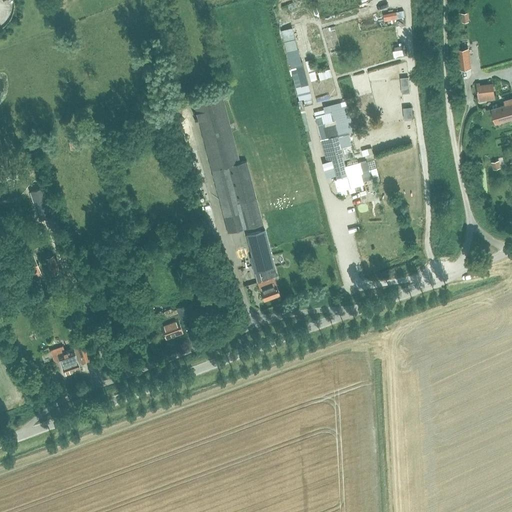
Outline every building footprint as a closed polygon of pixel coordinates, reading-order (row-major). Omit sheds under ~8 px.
[(297,0),(293,0),(286,2),(292,23),(303,20),(297,0)] [(403,10),(396,12),(397,18),(405,16),(403,10)] [(468,48),(458,49),(460,69),(461,69),(470,67),(468,48)] [(296,65),(291,66),(299,100),(304,99),(305,105),(313,103),(308,85),(302,86),(296,65)] [(479,83),(477,83),(479,96),(494,94),(493,83),(479,85),(479,83)] [(199,101),(195,102),(228,231),(245,227),(263,222),(247,159),(240,161),(222,95),(199,101)] [(511,98),(503,101),(504,105),(497,107),(497,105),(493,106),(494,108),(491,109),(495,122),(511,117),(511,98)] [(333,120),(318,124),(328,160),(333,158),(338,177),(348,174),(338,135),(333,120)] [(42,187),(30,191),(39,218),(51,214),(42,187)] [(336,213),(337,213),(341,224),(349,222),(341,194),(331,197),(336,213)] [(210,204),(202,206),(204,214),(212,212),(210,204)] [(265,229),(247,234),(252,255),(250,256),(256,281),(257,281),(263,300),(280,294),(273,275),(276,274),(269,247),(265,229)] [(50,275),(59,271),(54,255),(44,258),(50,275)] [(158,311),(152,314),(157,327),(161,326),(165,338),(183,332),(179,322),(193,317),(188,303),(176,307),(177,308),(173,309),(170,308),(158,312),(158,311)] [(128,346),(139,342),(132,324),(121,328),(128,346)] [(86,343),(58,353),(65,373),(81,368),(78,361),(91,357),(96,355),(91,341),(86,343)]
